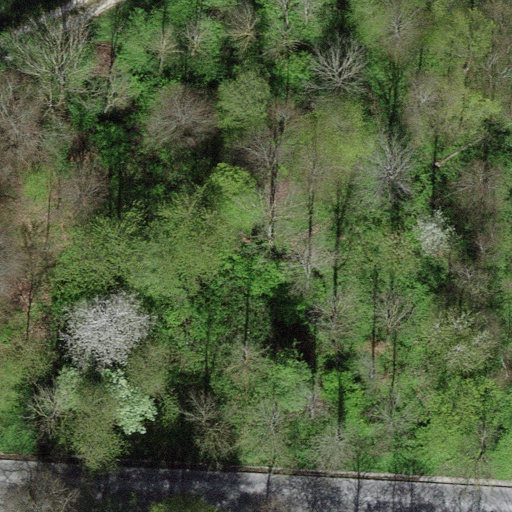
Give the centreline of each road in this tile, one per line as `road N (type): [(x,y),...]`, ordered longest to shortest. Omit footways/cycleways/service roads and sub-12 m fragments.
road 1 (residential): [(0,501),(166,511)]
road 2 (track): [(109,0),(0,56)]
